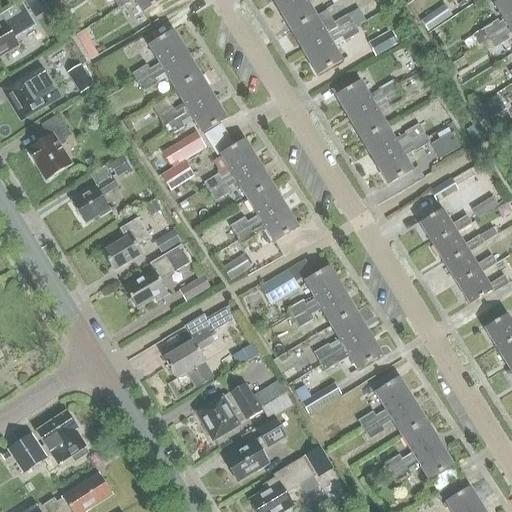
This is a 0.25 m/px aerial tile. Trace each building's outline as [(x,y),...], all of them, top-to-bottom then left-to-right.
[(163,0),(162,0),(117,0),(114,2),(119,10),(129,3),(127,0),(133,0),(142,14),(163,0)] [(271,0),(277,10),(294,0),(271,0)] [(315,18),(305,1),(306,0),(294,0),(277,10),(290,32),(315,18)] [(511,0),(501,0),(493,6),(503,22),(499,24),(497,21),(483,30),(488,39),(511,24),(511,0)] [(0,56),(17,46),(13,40),(35,27),(21,3),(0,15),(0,56)] [(427,33),(451,17),(443,6),(420,22),(427,33)] [(358,10),(347,16),(352,24),(353,25),(355,28),(365,22),(358,10)] [(338,34),(333,24),(325,12),(315,18),(290,32),(303,54),(338,34)] [(347,16),(333,24),(338,34),(353,25),(352,24),(347,16)] [(511,24),(488,39),(494,48),(508,39),(506,36),(510,33),(511,35),(511,24)] [(355,28),(353,25),(338,34),(343,43),(358,34),(355,28)] [(75,36),(90,60),(98,56),(89,41),(94,39),(87,28),(83,31),(75,36)] [(483,30),(472,37),(478,46),(488,39),(483,30)] [(375,57),(397,44),(390,31),(368,44),(375,57)] [(186,54),(172,32),(148,47),(161,69),(186,54)] [(303,54),(316,76),(341,62),(333,49),(343,43),(338,34),(303,54)] [(167,78),(175,91),(199,76),(186,54),(161,69),(151,75),(156,84),(167,78)] [(80,65),(67,74),(71,81),(79,94),(92,86),(93,86),(86,74),(80,65)] [(131,75),(137,84),(151,75),(147,67),(146,66),(131,75)] [(43,107),(42,105),(45,103),(44,102),(56,95),(41,70),(26,78),(25,77),(3,91),(20,120),(43,107)] [(142,93),(157,85),(156,84),(151,75),(137,84),(142,93)] [(212,98),(199,76),(175,91),(183,104),(172,110),(178,119),(212,98)] [(383,99),(398,91),(392,82),(377,90),(383,99)] [(367,96),(359,83),(335,98),(348,120),(383,99),(377,90),(367,96)] [(383,99),(386,105),(388,109),(403,100),(398,91),(383,99)] [(495,96),(482,105),(490,118),(504,109),(495,96)] [(193,121),(201,135),(226,120),(212,98),(178,119),(182,127),(193,121)] [(385,127),(375,111),(386,105),(383,99),(348,120),(361,142),(385,127)] [(157,119),(163,128),(178,119),(172,110),(157,119)] [(41,126),(48,138),(25,152),(35,167),(36,166),(46,181),(70,166),(59,148),(65,144),(63,140),(70,136),(58,115),(41,126)] [(182,127),(178,119),(163,128),(168,137),(183,128),(182,127)] [(403,134),(409,144),(424,135),(423,134),(418,125),(403,134)] [(361,142),(374,164),(409,144),(403,134),(393,140),(385,127),(361,142)] [(196,133),(168,149),(177,165),(205,149),(196,133)] [(459,148),(450,134),(429,146),(438,161),(459,148)] [(429,144),(424,135),(409,144),(414,152),(429,144)] [(244,142),(220,156),(230,174),(220,180),(223,184),(233,178),(257,164),(244,142)] [(374,164),(387,186),(411,172),(403,158),(414,152),(409,144),(374,164)] [(107,165),(116,179),(130,170),(122,156),(107,165)] [(160,177),(169,191),(193,177),(184,162),(160,177)] [(257,164),(233,178),(246,200),(270,185),(257,164)] [(217,176),(202,184),(208,193),(223,184),(220,180),(217,176)] [(117,188),(111,178),(71,203),(84,224),(97,216),(99,219),(110,212),(101,198),(117,188)] [(436,204),(457,191),(450,180),(429,192),(436,204)] [(208,193),(214,203),(228,194),(223,184),(208,193)] [(284,207),(270,185),(246,200),(256,217),(259,222),(284,207)] [(494,197),(476,208),(480,216),(498,204),(494,197)] [(160,212),(153,201),(144,206),(150,217),(160,212)] [(265,231),(273,244),(297,229),(284,207),(259,222),(249,228),(255,237),(265,231)] [(431,245),(454,231),(455,234),(470,224),(466,217),(451,226),(441,211),(418,225),(431,245)] [(148,238),(137,219),(119,230),(124,239),(102,253),(113,272),(140,255),(135,246),(148,238)] [(234,237),(249,228),(246,223),(243,219),(228,227),(234,237)] [(240,246),(255,237),(249,228),(234,237),(240,246)] [(153,242),(160,254),(179,243),(172,231),(153,242)] [(483,244),(478,237),(463,246),(455,234),(454,231),(431,245),(443,266),(467,252),(468,253),(483,244)] [(511,232),(486,247),(493,259),(511,247),(511,232)] [(159,282),(191,263),(180,246),(149,265),(153,271),(123,289),(130,301),(129,301),(133,308),(134,307),(136,310),(153,300),(154,303),(167,295),(159,282)] [(476,266),(468,253),(467,252),(443,266),(456,287),(479,272),(480,274),(495,264),(490,257),(476,266)] [(249,268),(242,256),(221,268),(229,281),(249,268)] [(341,290),(328,268),(304,283),(312,296),(301,302),(307,311),(341,290)] [(266,301),(294,284),(287,272),(259,288),(266,301)] [(488,286),(480,274),(479,272),(456,287),(469,306),(491,292),(492,294),(507,284),(503,277),(488,286)] [(178,291),(185,303),(209,288),(202,277),(178,291)] [(341,290),(307,311),(313,321),(323,315),(330,327),(354,312),(341,290)] [(292,320),(307,311),(301,302),(286,311),(292,320)] [(211,332),(231,321),(224,309),(204,320),(211,332)] [(298,329),(313,321),(307,311),(292,320),(298,329)] [(368,334),(354,312),(330,327),(338,339),(327,345),(333,355),(368,334)] [(194,389),(213,378),(198,352),(213,343),(207,333),(211,331),(204,320),(202,316),(183,327),(192,342),(163,359),(175,380),(185,374),(194,389)] [(483,330),(496,351),(511,340),(511,325),(506,316),(483,330)] [(333,355),(338,364),(349,358),(356,371),(381,356),(368,334),(333,355)] [(511,340),(496,351),(508,371),(511,368),(511,340)] [(251,344),(241,351),(248,362),(258,355),(251,344)] [(318,363),(333,355),(327,345),(312,354),(318,363)] [(331,368),(338,364),(333,355),(318,363),(323,372),(331,368)] [(362,431),(377,422),(412,401),(399,379),(374,394),(384,411),(374,417),(372,413),(357,422),(362,431)] [(221,398),(196,413),(212,441),(237,426),(245,421),(260,412),(244,385),(229,394),(221,399),(221,398)] [(278,385),(254,400),(267,421),(291,405),(278,385)] [(304,385),(294,391),(300,402),(311,397),(304,385)] [(338,397),(332,388),(331,386),(311,397),(300,402),(307,416),(322,408),(338,397)] [(400,437),(426,423),(412,401),(377,422),(362,431),(368,441),(383,432),(381,428),(390,422),(400,437)] [(23,474),(51,456),(57,466),(70,458),(74,463),(87,454),(83,449),(85,448),(74,431),(76,430),(65,413),(36,433),(45,446),(40,450),(30,436),(7,451),(23,474)] [(236,482),(256,471),(257,473),(268,466),(260,452),(284,438),(273,418),(255,429),(260,438),(244,448),(244,449),(224,461),(236,482)] [(383,466),(389,475),(439,445),(426,423),(400,437),(411,454),(401,460),(398,456),(383,466)] [(452,466),(442,450),(439,445),(389,475),(395,484),(410,475),(407,471),(417,465),(427,482),(452,466)] [(303,456),(317,479),(333,469),(319,447),(303,456)] [(299,487),(298,484),(311,476),(301,458),(272,476),(274,478),(261,486),(265,492),(249,502),(254,511),(281,511),(292,506),(285,495),(299,487)] [(86,511),(110,495),(98,476),(73,492),(73,490),(63,497),(64,498),(56,503),(53,499),(41,507),(44,511),(86,511)] [(478,511),(482,510),(469,489),(444,504),(449,511),(478,511)]
